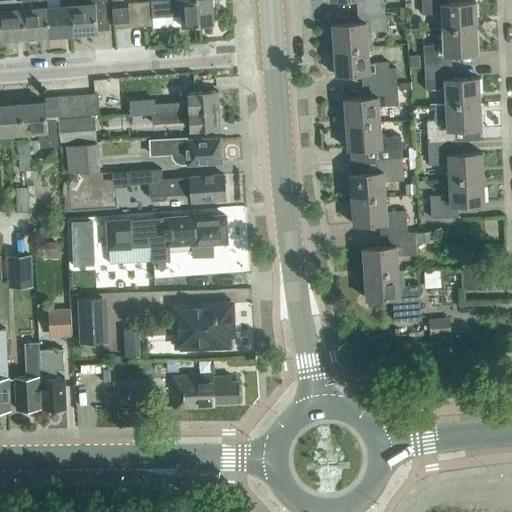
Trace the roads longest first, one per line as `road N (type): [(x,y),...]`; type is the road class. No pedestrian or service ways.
road 1 (secondary): [(319,411),(292,255),(277,57)]
road 2 (residential): [(0,74),(277,57)]
road 3 (secondary): [(0,458),(276,459)]
road 4 (secondary): [(377,451),(511,433)]
